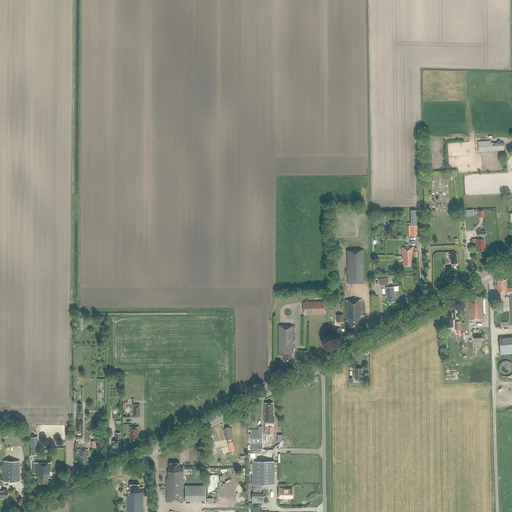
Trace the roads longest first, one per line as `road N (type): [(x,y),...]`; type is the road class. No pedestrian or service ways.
road 1 (secondary): [(21,511),(318,364)]
road 2 (secondary): [(318,364),(511,256)]
road 3 (track): [(493,356),(498,511)]
road 4 (unclassified): [(324,511),(318,364)]
road 5 (unknown): [(428,304),(428,249),(456,247),(462,286)]
